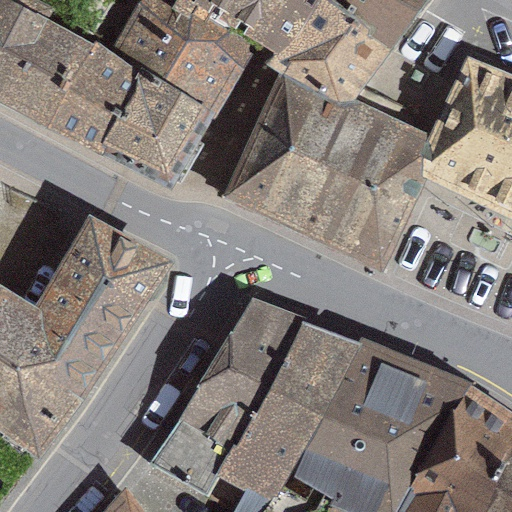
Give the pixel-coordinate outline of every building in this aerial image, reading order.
[(0,104),(170,195),(242,58),(279,72),(317,88),(336,97),(354,103),(424,0),(132,0),(100,60),(0,6),(0,104)] [(428,134),(425,179),(511,219),(511,76),(469,59),(428,134)] [(317,88),(279,72),(225,201),(387,269),(425,179),(428,134),(354,103),(336,97),(317,88)] [(0,449),(21,463),(165,271),(67,218),(14,310),(0,300),(0,449)] [(511,511),(511,423),(460,386),(398,362),(240,302),(227,323),(161,428),(142,459),(200,494),(209,476),(250,495),(239,511),(136,511),(121,492),(100,511),(511,511)]
